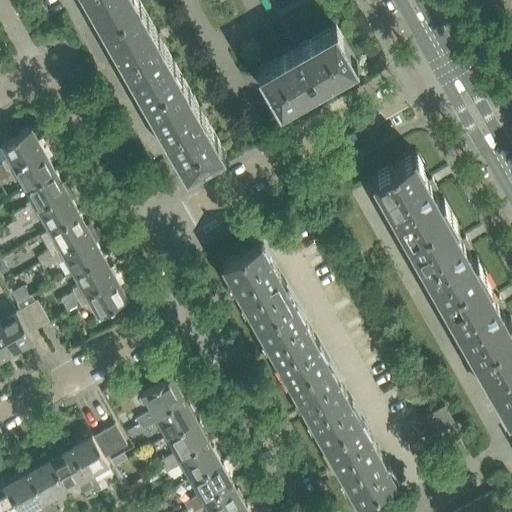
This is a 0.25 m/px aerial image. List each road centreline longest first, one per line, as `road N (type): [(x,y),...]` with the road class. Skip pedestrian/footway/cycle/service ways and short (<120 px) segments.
road 1 (residential): [(155,231),(448,67)]
road 2 (residential): [(306,511),(197,309)]
road 3 (residential): [(0,420),(197,309)]
road 4 (residential): [(155,231),(70,94),(34,79)]
